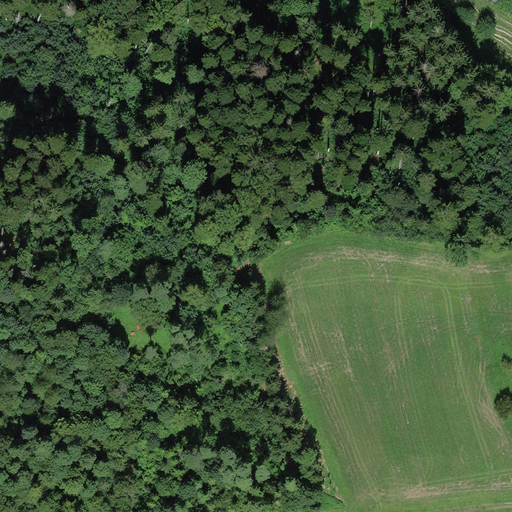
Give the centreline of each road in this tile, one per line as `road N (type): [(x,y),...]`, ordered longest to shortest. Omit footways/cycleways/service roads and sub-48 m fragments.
road 1 (track): [(511,243),(453,247),(115,174),(98,131)]
road 2 (track): [(115,174),(106,200),(113,304),(142,387),(143,415),(126,511)]
road 3 (track): [(506,108),(477,114),(301,43),(275,43),(236,0)]
road 4 (track): [(138,429),(0,301)]
road 5 (track): [(430,0),(511,114)]
